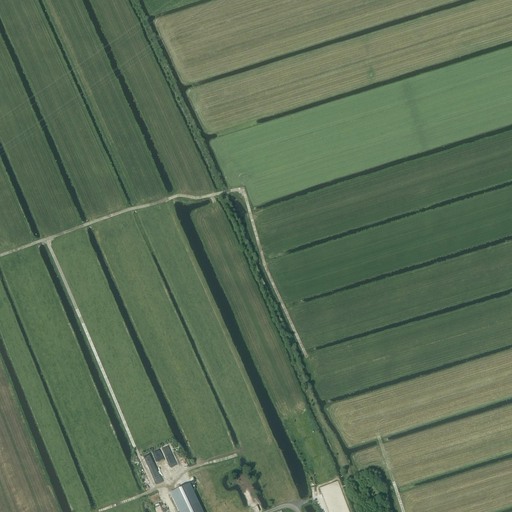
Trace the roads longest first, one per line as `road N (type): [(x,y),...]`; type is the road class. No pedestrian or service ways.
road 1 (track): [(306,357),(264,264),(243,188),(128,209),(0,255)]
road 2 (track): [(166,200),(270,442),(164,477),(166,484)]
road 3 (track): [(46,239),(153,490),(99,511)]
